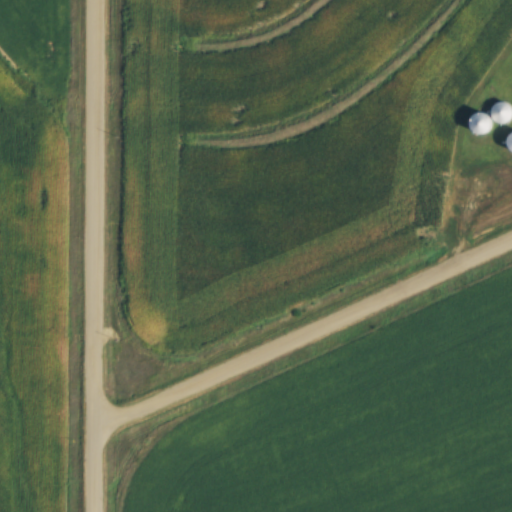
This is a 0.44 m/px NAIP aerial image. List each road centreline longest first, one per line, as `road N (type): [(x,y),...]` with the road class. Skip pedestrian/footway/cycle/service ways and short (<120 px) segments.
road 1 (residential): [(89,511),(90,0)]
road 2 (residential): [(90,419),(121,413),(511,242)]
